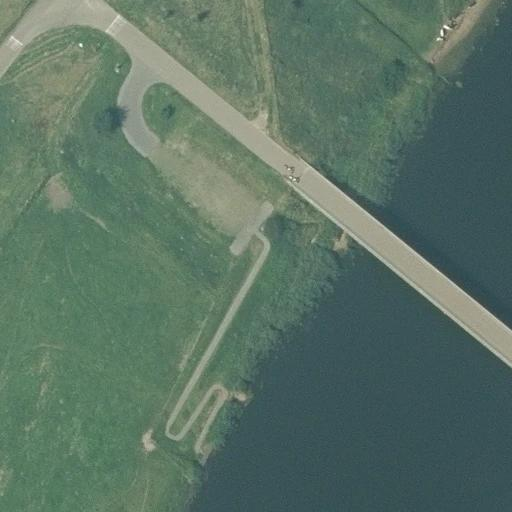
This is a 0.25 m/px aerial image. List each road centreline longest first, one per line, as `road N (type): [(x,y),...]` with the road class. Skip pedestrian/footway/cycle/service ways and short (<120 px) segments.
road 1 (unclassified): [(511,349),(79,0)]
road 2 (track): [(258,141),(265,124),(248,0)]
